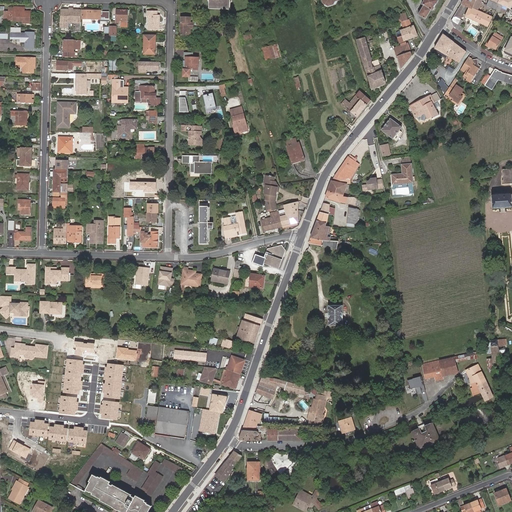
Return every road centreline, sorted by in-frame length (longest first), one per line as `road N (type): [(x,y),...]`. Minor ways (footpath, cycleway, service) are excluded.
road 1 (residential): [(118,0),(171,7),(167,257)]
road 2 (residential): [(227,437),(241,446),(340,441),(432,401),(477,362)]
road 3 (residential): [(48,0),(43,254)]
road 4 (primary): [(439,26),(332,161),(301,235)]
road 5 (primary): [(301,235),(227,437)]
road 6 (residential): [(167,257),(301,235)]
road 7 (residential): [(43,254),(167,257)]
